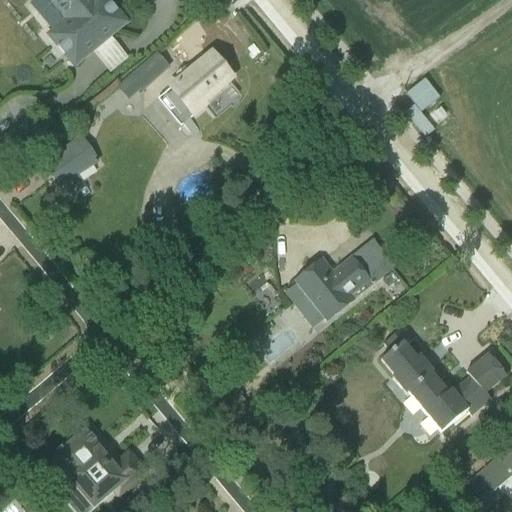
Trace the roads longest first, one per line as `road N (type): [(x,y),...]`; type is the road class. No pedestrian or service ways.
road 1 (unclassified): [(359,113),(102,337)]
road 2 (tertiary): [(511,295),(359,113)]
road 3 (unclassified): [(248,511),(102,337)]
road 4 (track): [(359,113),(511,0)]
road 5 (unclassified): [(102,337),(0,214)]
road 6 (tertiary): [(359,113),(264,0)]
road 7 (unclassified): [(102,337),(0,427)]
